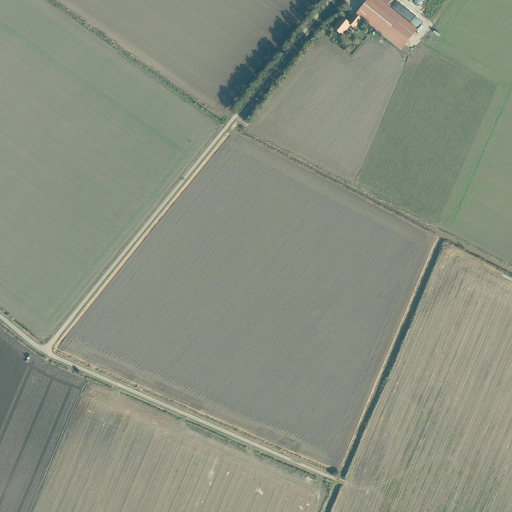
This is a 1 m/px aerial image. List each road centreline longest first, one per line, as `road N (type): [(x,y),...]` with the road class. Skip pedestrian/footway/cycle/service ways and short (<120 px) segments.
road 1 (unclassified): [(0,317),(44,353),(332,0)]
road 2 (track): [(44,353),(344,484)]
